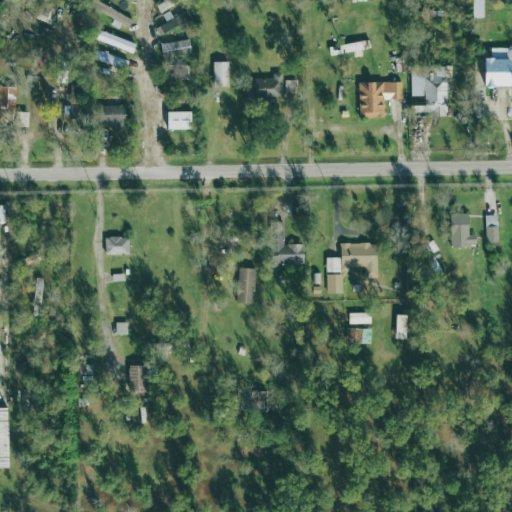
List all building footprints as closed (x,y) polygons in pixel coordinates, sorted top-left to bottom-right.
[(130,20),(93,0),(89,0),(86,6),(126,28),(130,20)] [(481,0),(470,0),(471,19),(482,18),(481,0)] [(134,45),(92,28),(88,37),(130,54),(134,45)] [(189,56),(188,40),(158,43),(160,58),(189,56)] [(210,88),(226,88),(227,50),(211,49),(210,88)] [(506,88),(506,49),(490,49),(490,59),(480,59),(480,87),(506,88)] [(91,60),(124,71),(127,61),(94,51),(91,60)] [(444,83),(440,83),(440,71),(409,71),(408,99),(410,99),(410,115),(444,116),(444,83)] [(245,79),(245,99),(281,98),(281,74),(270,74),(270,79),(245,79)] [(295,98),(295,81),(284,80),(283,98),(295,98)] [(355,83),(356,119),(381,118),(381,100),(401,100),(400,82),(355,83)] [(0,106),(13,107),(14,87),(0,86),(0,106)] [(96,106),(96,128),(122,128),(122,106),(96,106)] [(14,127),(25,127),(26,113),(15,112),(14,127)] [(188,113),(163,112),(163,130),(188,131),(188,113)] [(447,215),(448,248),(473,247),(473,235),(465,236),(464,214),(447,215)] [(482,216),(483,244),(496,243),(495,216),(482,216)] [(268,265),(302,264),(301,245),(282,246),(281,231),(267,231),(268,265)] [(102,256),(126,255),(126,237),(101,238),(102,256)] [(430,276),(438,272),(431,255),(437,253),(432,241),(417,247),(430,276)] [(324,273),(349,272),(348,267),(362,267),(362,278),(374,278),(373,243),(337,244),(338,258),(323,258),(324,273)] [(253,269),(235,269),(234,304),(251,305),(253,269)] [(324,275),(324,294),(340,294),(339,275),(324,275)] [(31,308),(39,309),(40,279),(32,279),(31,308)] [(346,324),(368,324),(368,313),(346,313),(346,324)] [(402,340),(403,316),(393,316),(392,340),(402,340)] [(114,335),(125,335),(125,323),(113,323),(114,335)] [(368,344),(369,329),(345,328),(345,343),(368,344)] [(125,366),(125,393),(142,393),(141,366),(125,366)]
